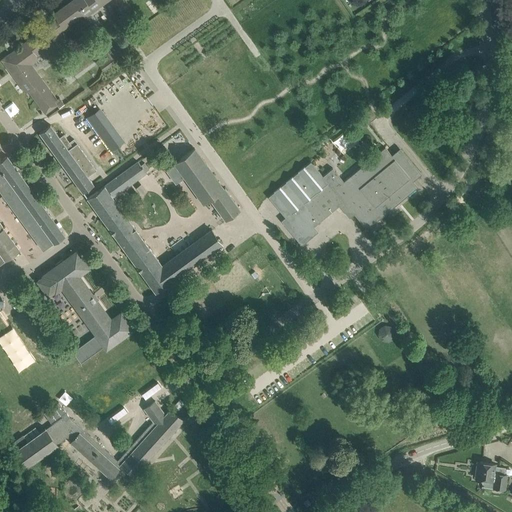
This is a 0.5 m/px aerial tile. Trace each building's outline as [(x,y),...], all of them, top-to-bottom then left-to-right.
[(72,0),(53,14),(56,19),(14,50),(16,53),(11,56),(9,53),(1,59),(7,68),(10,66),(13,70),(10,72),(14,77),(16,75),(19,78),(16,80),(25,92),(28,90),(45,113),(57,105),(59,108),(64,104),(60,97),(57,99),(28,61),(51,44),(48,40),(82,15),(84,18),(108,0),(72,0)] [(76,27),(71,30),(76,37),(81,33),(76,27)] [(109,59),(99,66),(102,70),(103,71),(117,60),(115,58),(110,50),(105,54),(109,59)] [(86,116),(110,149),(124,140),(99,106),(86,116)] [(370,108),(364,114),(371,121),(377,116),(370,108)] [(50,124),(39,132),(82,192),(93,184),(87,175),(95,168),(74,139),(69,142),(63,134),(59,137),(50,124)] [(170,152),(186,142),(181,133),(164,143),(170,152)] [(268,197),(285,217),(281,220),(301,245),(308,240),(304,235),(344,201),(366,229),(418,186),(412,180),(419,173),(400,150),(392,156),(385,147),(343,181),(332,168),(322,176),(310,161),(268,197)] [(174,163),(165,169),(175,183),(184,177),(203,204),(209,199),(225,221),(240,210),(224,188),(223,188),(194,148),(174,163)] [(0,188),(4,194),(14,210),(43,250),(53,242),(54,243),(65,235),(7,156),(0,160),(0,188)] [(136,162),(97,190),(87,198),(155,292),(163,287),(220,244),(210,228),(161,263),(114,197),(145,174),(144,172),(149,169),(144,162),(139,166),(136,162)] [(0,260),(3,259),(3,260),(20,248),(14,240),(0,221),(0,260)] [(44,276),(38,281),(41,285),(44,289),(46,292),(48,295),(56,290),(63,285),(98,333),(100,337),(85,348),(83,344),(73,351),(81,361),(102,346),(104,344),(106,347),(124,335),(132,329),(121,313),(110,320),(96,300),(92,294),(78,275),(88,267),(76,251),(63,261),(62,259),(55,264),(57,266),(44,275),(44,276)] [(377,328),(383,339),(394,334),(389,322),(377,328)] [(158,382),(141,394),(145,399),(161,387),(158,382)] [(180,398),(175,405),(179,409),(185,403),(180,398)] [(62,417),(64,419),(47,430),(46,429),(40,433),(36,427),(12,444),(28,467),(58,445),(57,443),(66,437),(71,441),(69,442),(109,477),(120,465),(133,477),(183,420),(170,409),(165,415),(155,401),(144,409),(153,423),(118,462),(70,419),(60,404),(45,414),(52,425),(62,417)] [(123,407),(107,419),(111,424),(127,412),(123,407)] [(504,474),(505,467),(494,466),(494,463),(478,461),(476,478),(482,479),(481,486),(504,489),(506,474),(504,474)]
